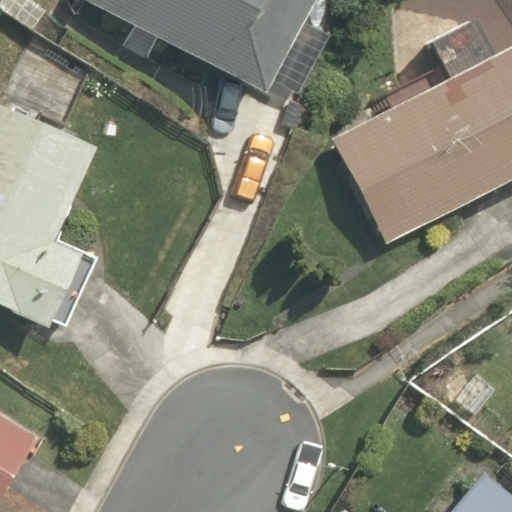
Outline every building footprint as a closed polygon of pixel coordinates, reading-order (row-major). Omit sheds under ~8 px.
[(354,10),(338,0),(77,0),(76,2),(280,129),(354,10)] [(454,104),(345,148),(382,241),(511,188),(511,77),(497,84),(477,34),(433,52),(454,104)] [(104,165),(0,116),(0,311),(63,341),(94,276),(60,260),(104,165)] [(18,511),(48,459),(0,432),(0,511),(18,511)] [(511,511),(486,490),(467,511),(511,511)]
